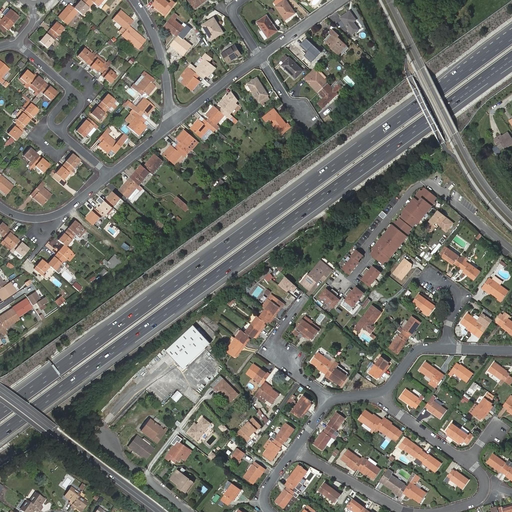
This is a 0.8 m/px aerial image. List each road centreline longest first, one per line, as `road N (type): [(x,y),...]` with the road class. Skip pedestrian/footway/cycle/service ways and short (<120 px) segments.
road 1 (motorway): [(511,36),(0,413)]
road 2 (motorway): [(0,433),(511,56)]
road 3 (residential): [(511,217),(474,170),(387,0)]
road 4 (residential): [(343,282),(425,181),(511,248)]
road 5 (tertiary): [(50,429),(160,511)]
road 6 (residential): [(171,122),(155,37),(134,0)]
road 7 (residential): [(0,204),(27,218),(55,215),(110,172)]
road 8 (residential): [(295,448),(405,511)]
